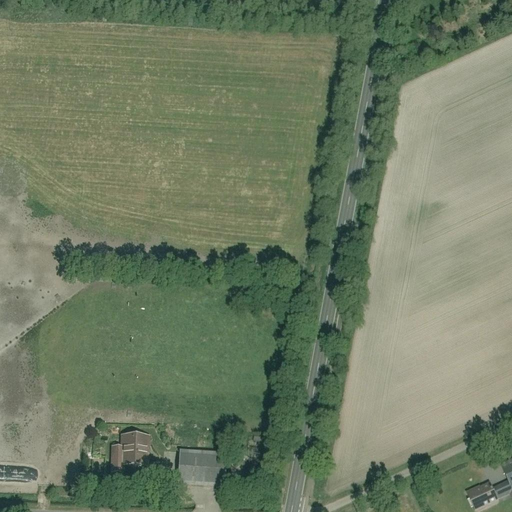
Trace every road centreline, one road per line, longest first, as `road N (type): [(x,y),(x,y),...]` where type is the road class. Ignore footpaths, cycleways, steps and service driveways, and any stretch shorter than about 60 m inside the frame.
road 1 (primary): [(289,511),(385,0)]
road 2 (residential): [(511,426),(309,511)]
